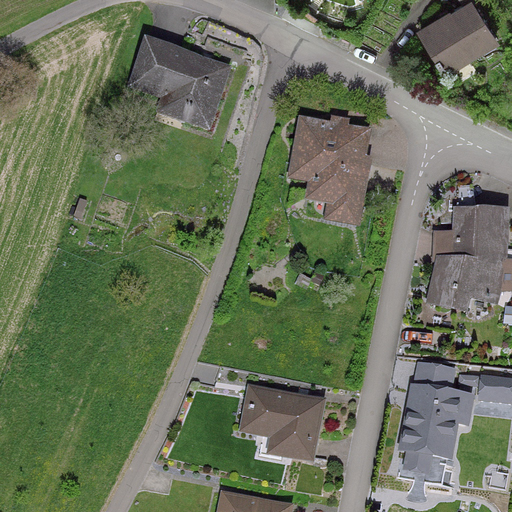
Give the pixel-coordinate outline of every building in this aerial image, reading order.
[(440,22),(439,19),(417,33),(435,60),(433,61),(437,68),(441,66),(440,65),(460,51),(465,59),(493,40),(468,3),(440,22)] [(157,112),(205,129),(224,72),(144,44),(129,88),(162,99),(157,112)] [(290,177),(311,181),(307,198),(353,207),(360,168),(354,167),(360,137),(342,133),(344,125),(331,123),(329,131),(300,125),(290,177)] [(455,295),(492,303),(495,290),(511,291),(511,288),(511,265),(500,265),(503,215),(455,213),(452,263),(437,263),(428,304),(452,310),(455,295)] [(446,391),(449,374),(418,368),(415,385),(446,391)] [(417,392),(415,406),(412,407),(411,408),(409,417),(407,417),(400,452),(446,460),(452,425),(462,427),(467,401),(417,392)] [(307,459),(307,458),(317,406),(250,393),(243,430),(281,437),(278,453),(307,459)] [(260,505),(221,498),(218,511),(271,511),(259,509),(260,505)]
